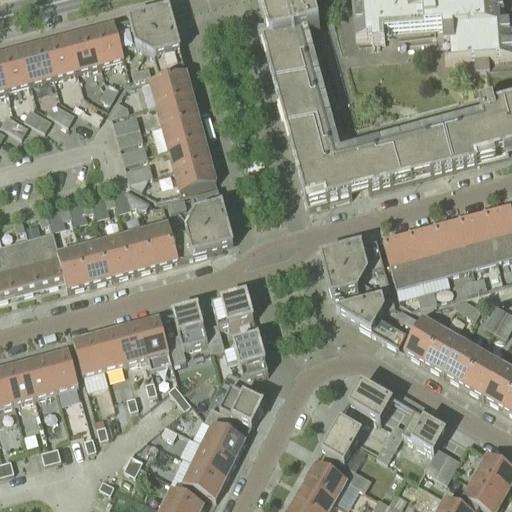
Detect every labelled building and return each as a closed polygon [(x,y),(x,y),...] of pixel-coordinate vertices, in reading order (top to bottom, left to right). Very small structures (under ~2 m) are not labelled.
[(304,0),(256,0),(265,31),(258,33),(308,215),(509,161),(507,154),(511,152),(511,105),(495,110),(493,104),(479,108),(482,120),(340,158),(309,41),(321,38),(317,24),(311,25),(304,0)] [(442,34),(504,29),(500,0),(366,0),(366,1),(351,2),(353,45),(369,44),(369,50),(382,49),(384,40),(442,34)] [(158,80),(185,73),(169,17),(116,32),(124,65),(129,63),(128,56),(136,54),(154,64),(158,80)] [(511,55),(510,29),(504,29),(442,34),(445,68),(473,66),(474,75),(489,74),(488,64),(511,62),(511,55)] [(124,66),(124,65),(116,32),(88,39),(98,73),(124,66)] [(98,73),(88,39),(65,45),(74,80),(98,73)] [(51,86),(74,80),(65,45),(42,51),(51,86)] [(28,92),(51,86),(42,51),(19,58),(28,92)] [(0,80),(5,99),(28,92),(19,58),(0,62),(0,80)] [(188,86),(187,80),(186,79),(149,89),(156,111),(192,101),(188,86)] [(110,110),(118,96),(108,90),(100,105),(110,110)] [(194,108),(193,102),(192,101),(156,111),(162,133),(198,123),(194,108)] [(68,132),(74,121),(54,109),(47,120),(68,132)] [(71,109),(69,113),(76,118),(89,125),(91,120),(90,119),(94,113),(86,109),(82,115),(71,109)] [(111,124),(129,119),(127,114),(118,109),(111,122),(111,124)] [(45,138),(51,127),(30,116),(24,127),(45,138)] [(99,131),(103,123),(93,117),(91,120),(89,125),(99,131)] [(0,133),(22,145),(28,134),(7,122),(0,133)] [(116,142),(140,135),(136,123),(113,129),(116,142)] [(200,130),(199,124),(198,123),(162,133),(168,156),(204,146),(200,130)] [(140,135),(116,142),(120,154),(143,148),(140,135)] [(206,152),(205,146),(204,146),(168,156),(174,178),(210,168),(206,152)] [(124,172),(144,166),(148,165),(144,153),(121,159),(124,172)] [(212,174),(210,168),(174,178),(180,200),(217,190),(212,174)] [(129,190),(149,184),(153,183),(149,171),(126,177),(129,190)] [(179,267),(193,263),(233,252),(218,196),(192,203),(196,219),(186,237),(177,239),(175,230),(169,231),(179,267)] [(131,215),(136,214),(139,204),(127,197),(126,197),(131,215)] [(107,215),(116,213),(113,201),(104,203),(107,215)] [(136,214),(140,216),(147,215),(149,210),(139,204),(136,214)] [(85,221),(94,218),(91,207),(82,209),(85,221)] [(483,219),(496,269),(511,264),(511,220),(510,212),(492,217),(492,220),(486,222),(484,218),(483,219)] [(63,227),(72,224),(69,213),(60,215),(63,227)] [(41,233),(50,230),(47,219),(38,221),(41,233)] [(471,276),(496,269),(483,219),(467,224),(467,227),(460,229),(459,225),(458,225),(458,226),(471,276)] [(16,239),(25,237),(22,226),(13,228),(16,239)] [(446,282),(471,276),(458,226),(441,231),(442,234),(435,236),(434,232),(433,232),(433,233),(446,282)] [(179,267),(169,231),(169,230),(147,236),(157,273),(172,269),(177,268),(179,267)] [(421,289),(446,282),(433,233),(416,237),(417,241),(410,243),(409,238),(407,239),(408,240),(421,289)] [(155,274),(157,273),(147,236),(124,242),(134,279),(150,275),(155,274)] [(58,260),(59,260),(53,239),(27,246),(41,296),(58,291),(57,288),(64,286),(65,286),(58,260)] [(396,296),(421,289),(408,240),(391,244),(392,247),(385,249),(384,245),(383,246),(396,296)] [(133,280),(134,279),(124,242),(102,249),(112,285),(128,281),(133,280)] [(40,296),(41,296),(27,246),(2,253),(15,303),(33,298),(32,295),(39,293),(40,296)] [(324,274),(332,303),(336,319),(362,312),(362,310),(358,297),(363,287),(368,278),(384,274),(377,248),(361,252),(331,260),(320,263),(324,274)] [(111,286),(112,285),(102,249),(80,255),(90,291),(106,287),(111,286)] [(15,303),(2,253),(0,253),(0,306),(8,305),(7,302),(14,300),(15,303)] [(89,291),(90,291),(80,255),(59,260),(58,260),(65,286),(64,286),(67,297),(84,293),(89,291)] [(380,291),(388,289),(385,279),(377,281),(380,291)] [(474,286),(478,298),(487,295),(484,284),(474,286)] [(470,300),(478,298),(474,286),(467,288),(470,300)] [(388,289),(380,291),(382,300),(390,298),(388,289)] [(424,300),(427,311),(437,309),(433,297),(424,300)] [(420,313),(427,311),(424,300),(417,302),(420,313)] [(219,336),(254,327),(247,302),(212,311),(217,330),(204,334),(207,350),(210,359),(224,355),(219,336)] [(371,340),(379,326),(385,316),(394,313),(392,302),(362,310),(362,312),(336,319),(345,324),(371,340)] [(466,307),(455,310),(455,315),(466,321),(471,311),(466,307)] [(475,327),(481,316),(471,311),(466,321),(475,327)] [(495,338),(506,318),(496,311),(484,332),(495,338)] [(183,356),(207,350),(204,334),(198,315),(173,321),(179,341),(165,345),(169,360),(172,370),(186,366),(183,356)] [(405,327),(408,321),(401,316),(397,323),(405,327)] [(511,320),(506,318),(495,338),(506,344),(511,333),(511,320)] [(412,331),(416,325),(408,321),(405,327),(412,331)] [(169,360),(165,345),(160,325),(158,325),(158,326),(138,331),(138,330),(138,331),(148,366),(168,360),(168,361),(169,360)] [(426,367),(443,337),(422,325),(404,358),(418,366),(420,364),(426,367)] [(379,326),(371,340),(398,355),(406,341),(379,326)] [(148,366),(138,331),(137,331),(117,337),(117,336),(116,337),(126,372),(148,366)] [(126,372),(116,337),(96,343),(96,342),(95,342),(104,378),(126,372)] [(443,382),(463,348),(443,337),(426,367),(431,370),(430,373),(443,381),(443,382)] [(104,378),(95,342),(94,343),(75,348),(73,348),(83,384),(85,383),(84,383),(104,378)] [(231,396),(246,402),(255,384),(268,380),(259,345),(234,352),(242,382),(238,383),(229,378),(222,391),(231,396)] [(465,390),(483,359),(463,348),(443,382),(444,382),(458,389),(459,386),(465,390)] [(47,364),(56,399),(77,394),(79,394),(69,358),(67,358),(67,359),(48,364),(47,364)] [(483,404),(502,371),(483,359),(465,390),(471,393),(469,396),(483,403),(482,404),(483,404)] [(56,399),(47,364),(46,364),(46,365),(27,370),(26,370),(35,405),(56,399)] [(35,405),(26,370),(25,370),(25,371),(6,376),(5,375),(5,376),(14,411),(35,405)] [(505,412),(511,399),(511,376),(502,371),(483,404),(484,405),(484,404),(497,412),(499,409),(505,412)] [(0,414),(14,411),(5,376),(4,376),(0,377),(0,414)] [(153,388),(145,390),(149,403),(157,400),(153,388)] [(168,397),(176,407),(183,401),(175,391),(168,397)] [(382,407),(384,404),(361,391),(340,427),(360,438),(368,424),(381,431),(392,412),(382,407)] [(246,402),(231,396),(220,418),(211,414),(205,427),(213,431),(228,438),(234,425),(252,434),(263,411),(246,402)] [(183,401),(176,407),(184,416),(191,411),(183,401)] [(135,403),(127,406),(130,418),(138,416),(135,403)] [(447,439),(424,427),(422,430),(413,424),(406,437),(395,431),(383,452),(394,459),(402,444),(433,462),(438,455),(447,439)] [(360,438),(340,427),(322,459),(344,472),(363,440),(360,438)] [(245,449),(246,447),(228,438),(213,431),(212,432),(213,432),(203,452),(236,468),(236,467),(245,449)] [(105,432),(97,435),(100,447),(108,445),(105,432)] [(173,446),(177,438),(165,433),(162,440),(173,446)] [(96,457),(93,445),(84,447),(88,459),(96,457)] [(203,452),(193,471),(226,487),(227,487),(226,486),(235,468),(236,468),(203,452)] [(394,459),(383,452),(376,464),(387,470),(394,459)] [(58,454),(49,456),(53,469),(61,467),(58,454)] [(436,483),(449,462),(438,455),(433,462),(425,477),(436,483)] [(53,469),(49,456),(41,459),(44,471),(53,469)] [(127,469),(139,475),(143,467),(131,462),(127,469)] [(436,483),(447,490),(460,468),(449,462),(436,483)] [(475,484),(507,502),(511,494),(511,477),(487,463),(475,484)] [(11,467),(2,469),(6,482),(14,479),(11,467)] [(135,483),(139,475),(127,469),(124,477),(135,483)] [(343,485),(316,469),(304,491),(336,509),(348,488),(343,485)] [(226,488),(226,487),(193,471),(184,490),(183,491),(216,508),(217,506),(216,506),(225,488),(226,488)] [(354,477),(349,474),(343,485),(348,488),(361,496),(365,498),(371,487),(354,477)] [(502,511),(507,502),(475,484),(458,511),(503,511),(502,511)] [(110,501),(114,493),(103,487),(99,495),(110,501)] [(333,511),(336,509),(304,491),(291,511),(333,511)] [(163,511),(204,511),(171,496),(171,497),(163,511)] [(403,511),(407,506),(395,500),(389,511),(388,511),(403,511)]
